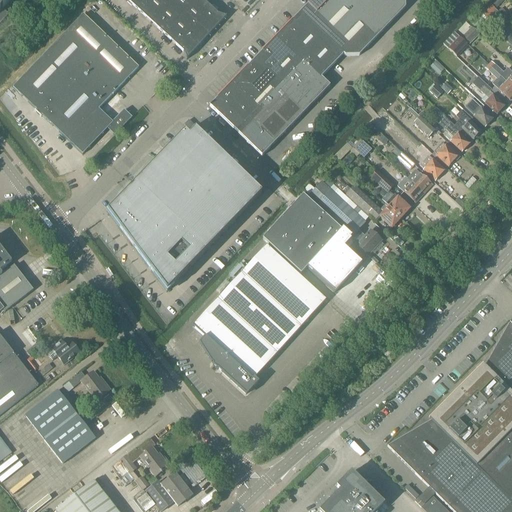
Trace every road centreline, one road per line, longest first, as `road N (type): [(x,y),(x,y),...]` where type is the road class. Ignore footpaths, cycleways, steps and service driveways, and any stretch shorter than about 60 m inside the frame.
road 1 (unclassified): [(232,468),(511,175)]
road 2 (tertiary): [(253,495),(400,371),(511,255)]
road 3 (unclassified): [(232,468),(57,229)]
road 4 (unclassified): [(57,229),(185,101)]
road 5 (unclassified): [(185,101),(283,0)]
road 6 (unclassified): [(261,193),(268,180),(185,101)]
